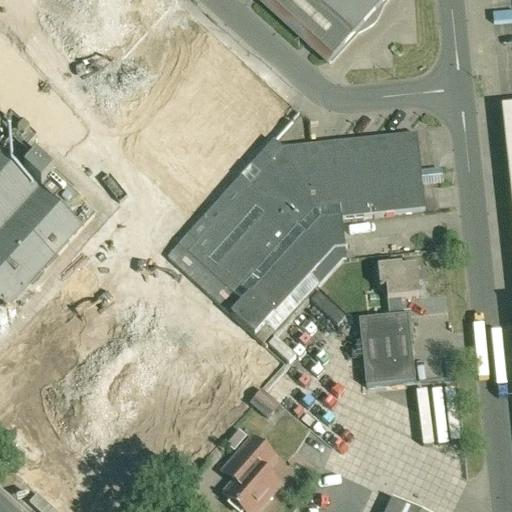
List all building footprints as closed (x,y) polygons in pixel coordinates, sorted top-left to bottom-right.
[(151,511),(279,366),(153,251),(278,114),(152,0),(64,0),(0,70),(0,102),(125,213),(0,350),(0,431),(85,511),(113,481),(147,511),(151,511)] [(256,0),(329,66),(389,0),(256,0)] [(0,321),(95,218),(25,154),(36,142),(11,119),(1,129),(0,127),(0,321)] [(345,251),(342,221),(424,212),(416,137),(282,151),(274,143),(179,247),(180,247),(168,260),(263,346),(315,289),(317,287),(309,279),(333,252),(345,251)] [(389,319),(402,317),(400,301),(421,298),(420,294),(418,294),(416,269),(401,271),(400,266),(377,269),(379,290),(385,290),(389,319)] [(292,367),(334,325),(316,307),(274,349),(292,367)] [(407,317),(402,317),(389,319),(358,322),(365,390),(415,384),(407,317)] [(262,395),(250,408),(268,422),(278,409),(279,409),(262,395)] [(238,432),(227,445),(234,451),(245,438),(238,432)] [(224,497),(240,511),(257,511),(280,486),(261,470),(272,457),(252,441),(233,464),(244,473),(224,497)] [(416,511),(394,501),(388,511),(416,511)]
